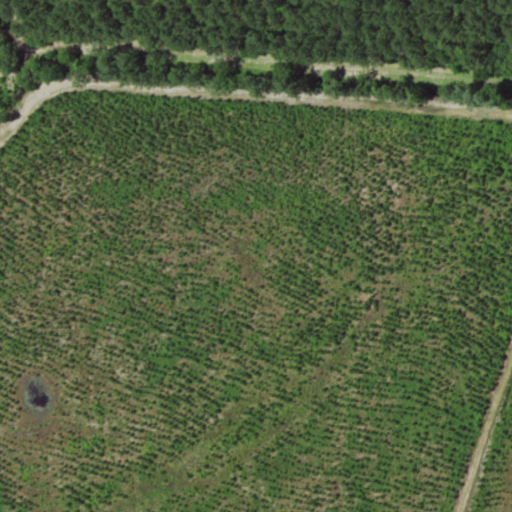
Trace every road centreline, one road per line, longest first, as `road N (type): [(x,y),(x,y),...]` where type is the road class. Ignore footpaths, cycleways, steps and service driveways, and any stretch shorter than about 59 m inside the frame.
road 1 (track): [(0,129),(45,79),(511,110)]
road 2 (track): [(511,347),(453,511)]
